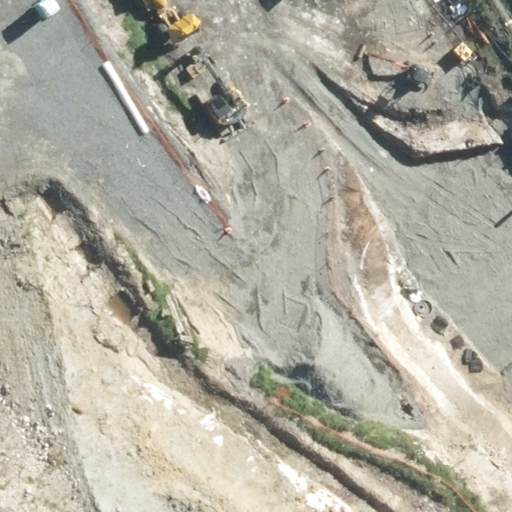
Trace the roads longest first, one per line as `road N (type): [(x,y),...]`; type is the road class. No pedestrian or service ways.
road 1 (trunk): [(318,511),(511,304)]
road 2 (trunk): [(511,422),(425,511)]
